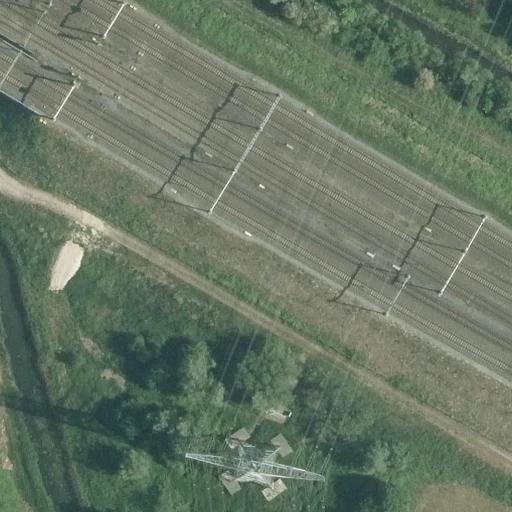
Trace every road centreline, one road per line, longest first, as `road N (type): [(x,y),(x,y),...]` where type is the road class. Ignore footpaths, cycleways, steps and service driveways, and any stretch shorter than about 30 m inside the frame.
road 1 (track): [(0,181),(82,215),(511,470)]
road 2 (track): [(223,0),(511,158)]
